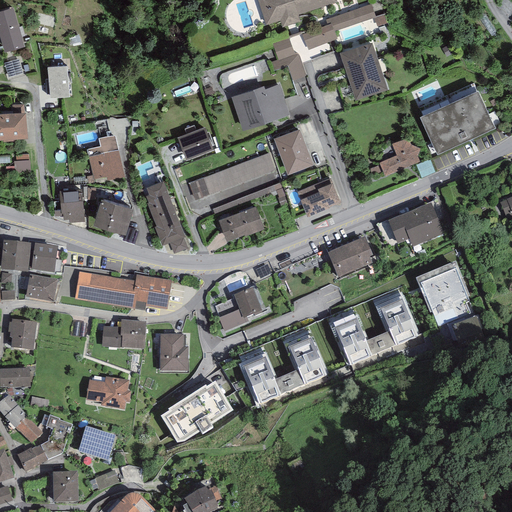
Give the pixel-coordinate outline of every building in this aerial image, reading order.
[(257,0),(266,26),(280,21),(282,28),(300,22),(298,15),(337,2),(336,0),(257,0)] [(371,4),(325,20),(327,25),(331,24),(334,31),(376,17),(371,4)] [(0,11),(0,38),(4,53),(24,47),(13,8),(0,11)] [(377,18),(381,26),(390,22),(387,14),(377,18)] [(337,40),(334,31),(331,24),(327,25),(302,34),(307,50),(337,40)] [(289,38),(272,44),(278,59),(278,60),(295,55),(289,38)] [(373,43),(340,53),(355,101),(388,91),(373,43)] [(278,59),(271,62),(273,71),(287,66),(292,81),(306,76),(300,57),(298,56),(297,55),(295,55),(278,60),(278,59)] [(18,59),(4,63),(8,77),(23,73),(18,59)] [(67,66),(47,68),(50,99),(69,97),(67,66)] [(460,90),(463,96),(479,89),(476,83),(460,90)] [(231,98),(242,131),(290,115),(280,85),(264,90),(263,87),(231,98)] [(478,91),(420,118),(437,155),(495,128),(478,91)] [(12,105),(13,114),(24,113),(24,104),(12,105)] [(13,114),(0,114),(0,140),(28,139),(26,113),(24,113),(13,114)] [(187,134),(196,131),(194,125),(185,129),(187,134)] [(187,134),(177,138),(186,161),(214,150),(205,127),(196,131),(187,134)] [(299,129),(273,139),(280,157),(306,147),(299,129)] [(100,147),(86,150),(88,157),(118,151),(115,135),(98,139),(100,147)] [(408,138),(392,144),(396,156),(379,163),(384,176),(420,162),(417,155),(420,149),(410,144),(408,138)] [(313,166),(306,147),(280,157),(287,176),(313,166)] [(118,151),(88,157),(93,179),(107,176),(107,180),(124,177),(118,151)] [(268,153),(188,183),(195,201),(275,171),(268,153)] [(430,160),(416,165),(421,178),(435,173),(430,160)] [(16,162),(14,162),(14,173),(30,172),(30,161),(29,161),(16,162)] [(330,179),(297,192),(307,218),(330,208),(329,207),(340,203),(330,179)] [(163,182),(147,188),(149,195),(146,196),(148,203),(147,204),(156,227),(154,227),(162,246),(169,243),(184,238),(185,237),(163,182)] [(282,188),(280,183),(212,209),(216,217),(251,204),(249,201),(276,190),(282,188)] [(282,188),(276,190),(279,197),(279,198),(284,196),(285,196),(282,188)] [(81,189),(59,191),(61,211),(61,214),(63,214),(63,217),(63,220),(69,220),(69,223),(84,222),(81,189)] [(287,203),(284,196),(279,198),(279,197),(277,198),(280,206),(287,203)] [(507,200),(500,203),(508,221),(511,218),(511,196),(506,199),(507,200)] [(133,211),(101,201),(93,226),(123,236),(125,236),(128,227),(133,211)] [(431,203),(388,220),(397,244),(409,239),(412,247),(444,234),(431,203)] [(255,206),(218,221),(227,242),(244,235),(244,237),(264,229),(255,206)] [(139,231),(128,227),(125,236),(123,236),(122,241),(134,245),(139,231)] [(365,236),(327,252),(338,277),(372,263),(369,256),(373,255),(365,236)] [(188,248),(184,238),(169,243),(174,254),(188,248)] [(28,272),(31,243),(3,240),(0,269),(28,272)] [(58,246),(35,243),(31,269),(55,272),(58,246)] [(271,274),(267,265),(256,270),(260,279),(271,274)] [(455,268),(420,283),(438,326),(470,313),(466,303),(469,301),(455,268)] [(135,281),(79,272),(74,298),(134,309),(135,304),(167,309),(172,281),(136,275),(135,281)] [(2,273),(1,282),(10,284),(12,274),(2,273)] [(227,278),(230,291),(248,287),(245,274),(227,278)] [(57,279),(29,275),(26,297),(53,301),(57,279)] [(263,311),(253,287),(233,295),(234,299),(215,306),(225,331),(249,321),(247,317),(263,311)] [(14,290),(1,291),(2,300),(15,300),(14,290)] [(357,318),(334,327),(350,365),(418,337),(402,299),(380,308),(389,331),(366,341),(357,318)] [(476,316),(451,325),(461,349),(486,340),(476,316)] [(37,322),(12,319),(9,338),(12,338),(11,348),(33,351),(37,322)] [(146,322),(121,320),(120,328),(103,326),(101,346),(123,348),(123,347),(144,349),(146,322)] [(184,334),(160,334),(160,370),(187,371),(188,347),(183,347),(184,334)] [(265,357),(242,366),(259,404),(326,376),(310,338),(288,347),(298,369),(275,379),(265,357)] [(29,368),(0,368),(0,386),(7,386),(7,388),(30,387),(29,368)] [(129,380),(105,376),(104,382),(89,380),(86,399),(101,402),(101,406),(125,410),(126,403),(129,403),(131,391),(127,390),(129,380)] [(206,384),(168,409),(170,411),(161,415),(177,443),(185,442),(200,431),(202,434),(213,427),(211,424),(233,410),(215,381),(206,386),(206,384)] [(17,405),(8,395),(0,401),(0,411),(5,416),(17,405)] [(27,416),(17,405),(5,416),(15,428),(27,416)] [(48,441),(40,445),(48,460),(62,453),(73,424),(59,420),(60,419),(49,415),(46,426),(52,429),(50,436),(49,436),(48,440),(49,440),(48,441)] [(42,433),(27,416),(15,428),(18,432),(19,431),(31,443),(42,433)] [(115,435),(86,426),(78,452),(108,460),(115,435)] [(31,448),(17,455),(25,472),(41,465),(40,464),(47,460),(39,445),(32,449),(31,448)] [(4,449),(0,450),(0,482),(14,478),(10,466),(7,457),(4,449)] [(114,471),(95,478),(99,490),(119,482),(114,471)] [(77,472),(53,472),(53,502),(78,502),(77,472)] [(198,489),(184,499),(187,503),(183,506),(186,511),(208,511),(219,508),(216,500),(221,498),(216,486),(211,488),(209,484),(198,489)] [(8,486),(0,488),(0,505),(13,501),(8,486)] [(121,501),(110,511),(156,511),(142,496),(139,494),(137,493),(134,492),(132,492),(131,492),(127,494),(121,501)]
